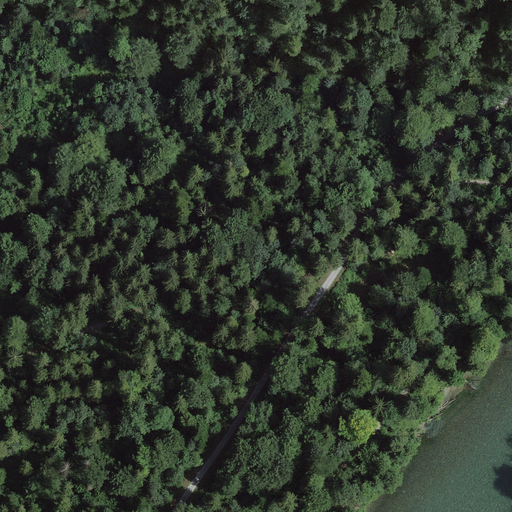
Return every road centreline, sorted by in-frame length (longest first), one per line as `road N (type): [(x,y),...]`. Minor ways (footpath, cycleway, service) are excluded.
road 1 (track): [(511,92),(440,142),(361,227),(175,511)]
road 2 (track): [(0,366),(361,227)]
road 3 (unknown): [(511,278),(299,511)]
